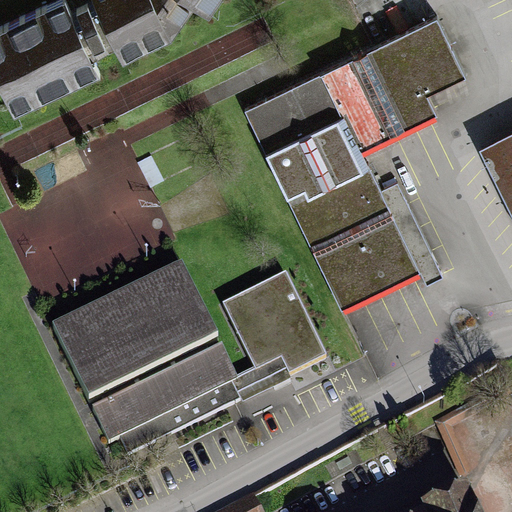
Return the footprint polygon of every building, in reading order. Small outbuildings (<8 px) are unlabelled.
[(71,0),(70,0),(0,28),(0,72),(19,111),(108,73),(101,53),(118,44),(125,58),(177,30),(165,7),(184,18),(194,4),(209,14),(219,0),(94,0),(95,2),(76,9),(71,0)] [(348,307),(426,268),(369,151),(446,113),(437,95),(475,76),(445,16),(251,111),(348,307)] [(511,121),(478,139),(511,207),(511,121)] [(180,271),(53,330),(113,458),(240,398),(180,271)] [(284,274),(226,302),(256,365),(282,353),(289,368),(323,352),(284,274)] [(502,511),(494,491),(446,511),(502,511)] [(266,511),(258,496),(227,511),(266,511)]
